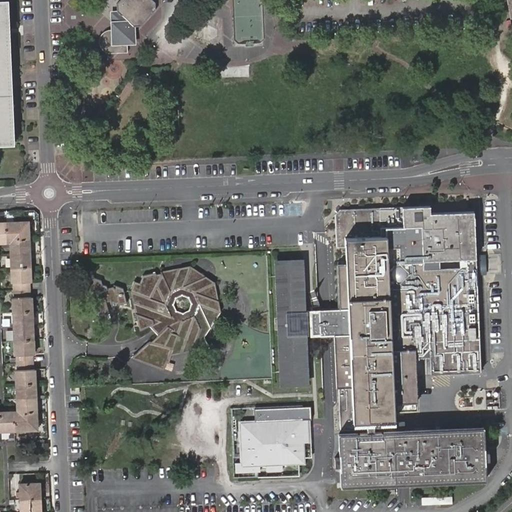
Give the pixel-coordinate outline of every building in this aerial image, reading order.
[(0,0),(0,145),(14,145),(7,0),(0,0)] [(76,9),(76,0),(65,0),(65,8),(76,9)] [(140,25),(155,9),(154,2),(151,0),(120,0),(117,4),(117,12),(122,16),(123,23),(113,24),(114,31),(109,31),(106,33),(103,36),(102,39),(101,42),(101,46),(103,49),(105,52),(108,54),(112,55),(115,55),(130,53),(129,43),(135,42),(133,26),(140,25)] [(429,206),(379,208),(380,221),(385,220),(386,236),(345,238),(346,263),(337,264),(339,308),(347,308),(347,312),(348,330),(348,334),(334,335),(336,388),(338,387),(340,430),(369,429),(369,422),(395,420),(393,398),(411,397),(409,350),(415,349),(414,348),(415,348),(425,347),(430,347),(431,374),(480,372),(473,211),(430,213),(429,206)] [(33,370),(32,354),(34,354),(31,297),(30,297),(29,282),(31,282),(28,222),(0,222),(0,242),(4,243),(4,241),(8,241),(9,243),(10,283),(12,283),(13,298),(11,298),(14,355),(15,355),(16,371),(14,371),(16,414),(11,414),(11,412),(0,412),(0,511),(41,511),(40,482),(18,483),(19,511),(0,511),(0,431),(37,430),(34,370),(33,370)] [(304,382),(307,382),(303,311),(301,259),(298,260),(300,287),(290,287),(290,291),(296,291),(299,353),(293,353),(294,357),(303,357),(304,382)] [(298,260),(276,261),(277,288),(281,288),(281,292),(277,292),(278,317),(280,316),(280,330),(279,330),(280,354),(284,354),(284,358),(280,358),(282,383),(304,382),(303,357),(294,357),(293,353),(299,353),(296,291),(290,291),(290,287),(300,287),(298,260)] [(164,367),(165,362),(168,363),(171,355),(208,347),(203,336),(220,312),(214,282),(189,265),(161,272),(161,273),(155,274),(155,272),(142,275),(139,282),(134,281),(130,292),(139,330),(150,325),(157,335),(151,341),(149,341),(133,356),(164,367)] [(89,294),(91,303),(94,302),(97,315),(109,313),(105,302),(109,301),(110,303),(118,302),(118,305),(126,303),(123,288),(113,285),(113,286),(107,288),(106,286),(101,284),(101,281),(90,277),(91,281),(82,277),(86,294),(89,294)] [(347,308),(339,308),(325,309),(312,310),(312,311),(314,322),(314,332),(314,336),(326,335),(334,335),(348,334),(348,330),(347,312),(347,308)] [(312,311),(303,311),(304,332),(314,332),(314,322),(312,311)] [(425,347),(415,348),(416,358),(426,358),(425,347)] [(310,405),(254,408),(254,422),(260,422),(258,425),(258,430),(240,431),(241,462),(236,462),(236,471),(259,470),(259,466),(265,466),(266,470),(282,469),(282,465),(306,464),(305,451),(304,451),(303,442),(302,420),(308,419),(311,419),(310,405)] [(254,422),(240,422),(240,431),(258,430),(258,425),(260,422),(254,422)] [(485,426),(424,429),(426,483),(488,480),(487,459),(491,459),(491,450),(487,450),(485,426)] [(426,483),(424,429),(383,431),(386,484),(389,484),(397,484),(426,483)] [(342,466),(343,487),(386,484),(383,431),(340,432),(341,457),(337,457),(337,467),(342,466)]
